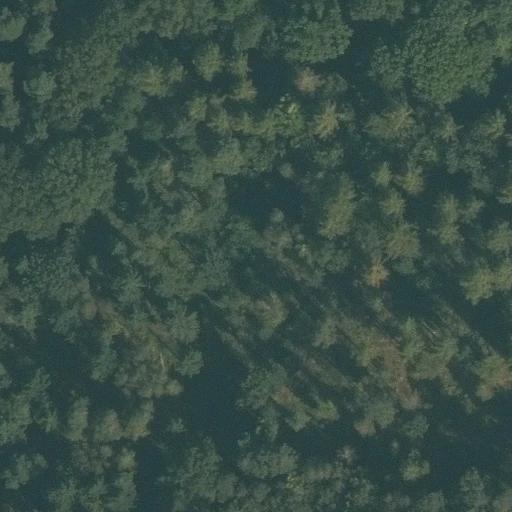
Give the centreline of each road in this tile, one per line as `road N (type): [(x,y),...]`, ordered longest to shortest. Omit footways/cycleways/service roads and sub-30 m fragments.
road 1 (track): [(155,0),(0,268)]
road 2 (track): [(511,80),(440,78),(408,68),(353,27),(335,0)]
